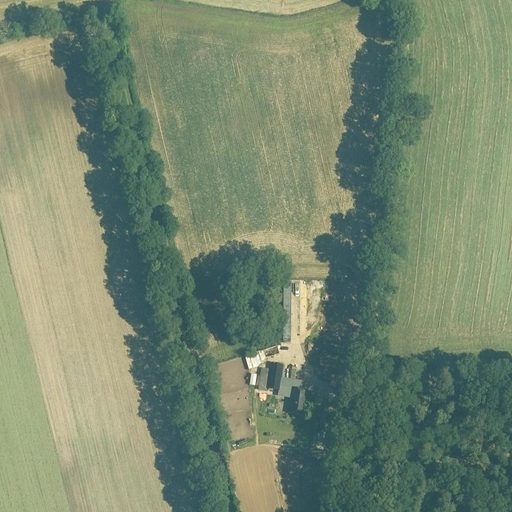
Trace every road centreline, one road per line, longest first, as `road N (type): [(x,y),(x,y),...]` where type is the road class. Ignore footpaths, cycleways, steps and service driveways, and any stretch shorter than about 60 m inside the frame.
road 1 (track): [(234,511),(112,4)]
road 2 (unclassified): [(337,511),(387,248),(407,90),(406,0)]
